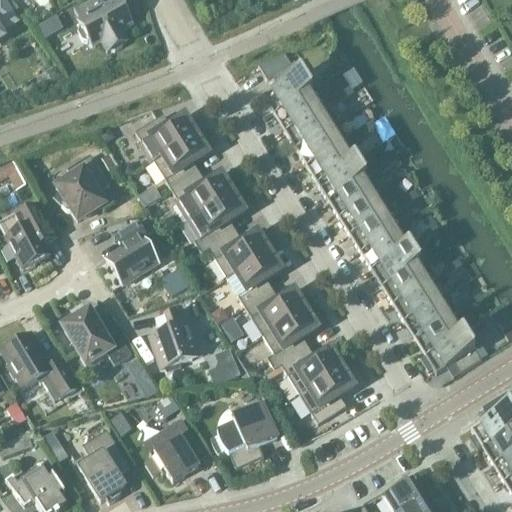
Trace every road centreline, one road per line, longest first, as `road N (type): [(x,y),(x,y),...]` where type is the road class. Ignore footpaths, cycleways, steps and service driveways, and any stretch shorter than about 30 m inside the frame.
road 1 (residential): [(424,424),(166,0)]
road 2 (tertiary): [(236,511),(340,475),(424,424)]
road 3 (residential): [(511,120),(433,0)]
